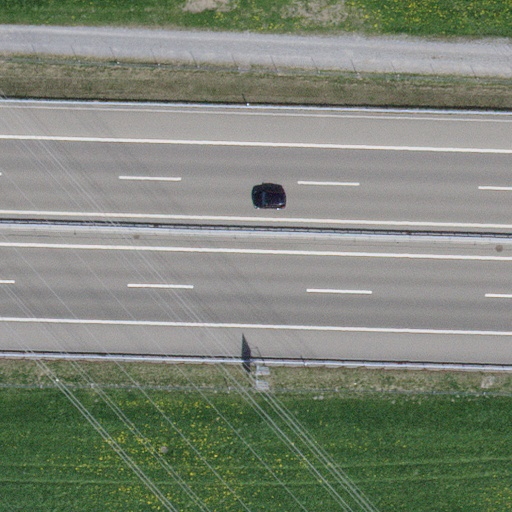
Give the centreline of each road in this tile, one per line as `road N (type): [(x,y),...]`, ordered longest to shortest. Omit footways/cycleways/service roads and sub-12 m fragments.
road 1 (track): [(511,59),(0,38)]
road 2 (motorway): [(511,188),(0,173)]
road 3 (motorway): [(0,283),(511,298)]
